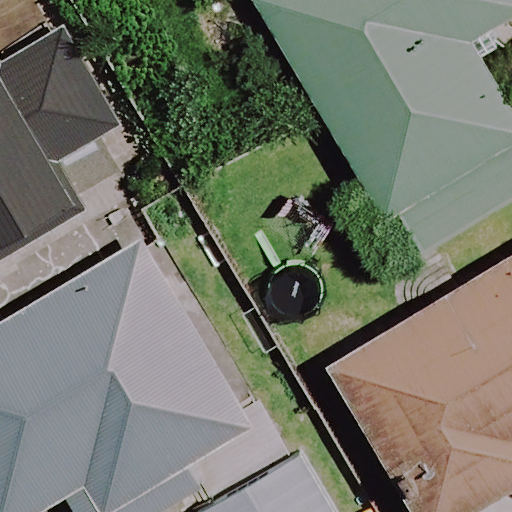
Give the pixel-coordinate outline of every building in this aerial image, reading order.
[(119,127),(43,0),(26,0),(0,15),(0,236),(78,190),(61,161),(119,127)] [(511,21),(511,0),(257,0),(412,263),(511,203),(511,108),(474,44),(511,21)] [(249,426),(146,243),(0,324),(0,511),(36,511),(68,494),(78,511),(160,511),(199,491),(183,463),(249,426)] [(511,255),(330,361),(417,511),(463,511),(511,484),(511,255)] [(334,511),(301,455),(203,511),(334,511)]
